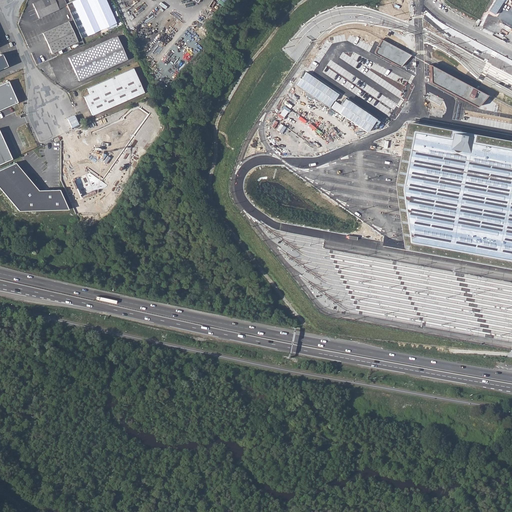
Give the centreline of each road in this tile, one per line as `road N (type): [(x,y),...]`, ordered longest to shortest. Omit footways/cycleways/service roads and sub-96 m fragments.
road 1 (trunk): [(511,377),(0,273)]
road 2 (trunk): [(0,284),(511,387)]
road 3 (unknown): [(310,341),(368,345),(435,331),(511,368)]
